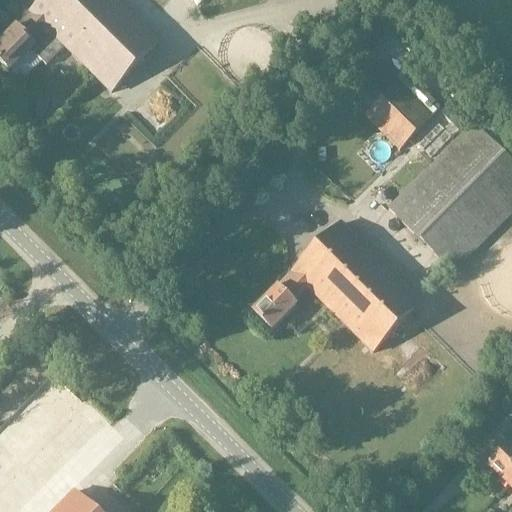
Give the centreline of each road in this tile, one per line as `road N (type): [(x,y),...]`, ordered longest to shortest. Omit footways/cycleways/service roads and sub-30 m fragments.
road 1 (tertiary): [(294,511),(0,218)]
road 2 (unknown): [(173,391),(8,511)]
road 3 (unknown): [(162,0),(222,14),(275,14),(332,0)]
